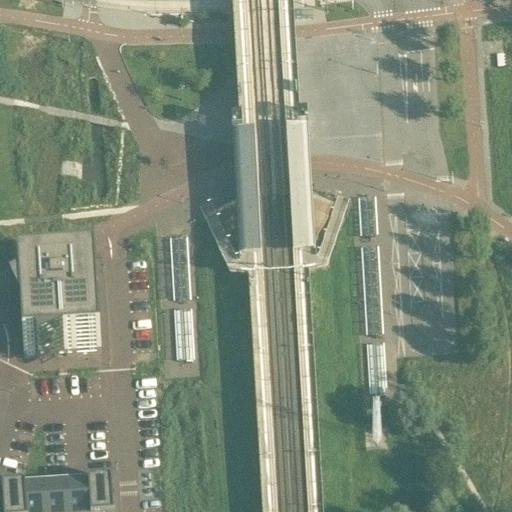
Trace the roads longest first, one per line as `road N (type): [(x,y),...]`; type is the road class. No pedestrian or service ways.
road 1 (residential): [(122,406),(111,258)]
road 2 (residential): [(0,412),(122,406)]
